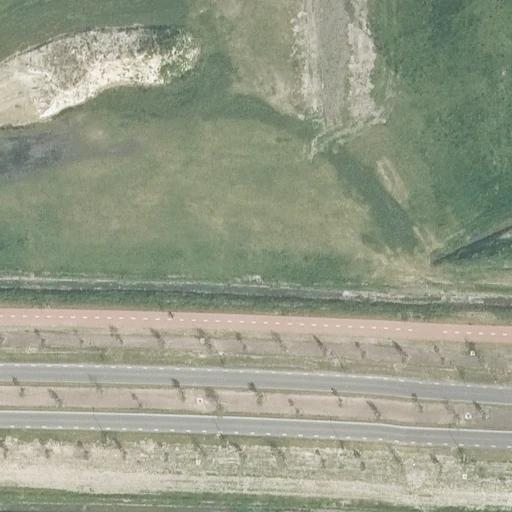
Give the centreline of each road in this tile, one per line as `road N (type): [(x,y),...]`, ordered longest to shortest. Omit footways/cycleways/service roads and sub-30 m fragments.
road 1 (secondary): [(511,399),(0,379)]
road 2 (secondary): [(0,427),(511,441)]
